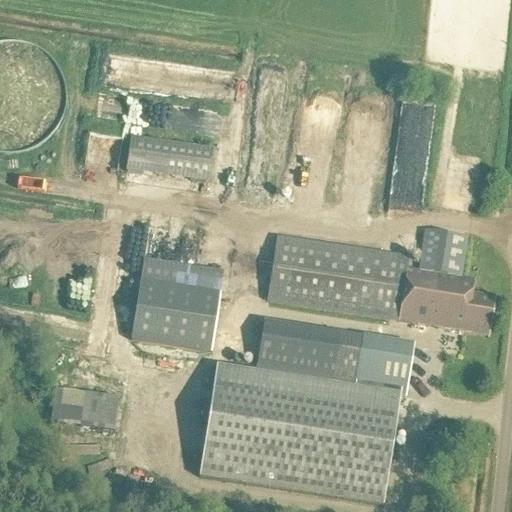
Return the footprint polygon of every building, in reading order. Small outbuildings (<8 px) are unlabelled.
[(0,155),(12,156),(27,153),(40,147),(52,137),(60,124),(64,109),(65,95),(62,81),(56,68),(46,57),(34,49),(20,44),(6,43),(0,44),(0,155)] [(357,134),(383,138),(388,98),(362,95),(357,134)] [(125,175),(206,188),(211,153),(130,141),(125,175)] [(418,276),(406,274),(406,271),(399,270),(401,261),(277,242),(267,304),(398,324),(487,339),(493,302),(472,298),(474,284),(460,282),(466,241),(424,235),(418,276)] [(130,345),(209,357),(221,276),(142,264),(130,345)] [(197,482),(382,511),(399,398),(404,399),(412,348),(261,325),(254,375),(215,369),(197,482)] [(49,426),(112,436),(117,403),(54,393),(49,426)]
